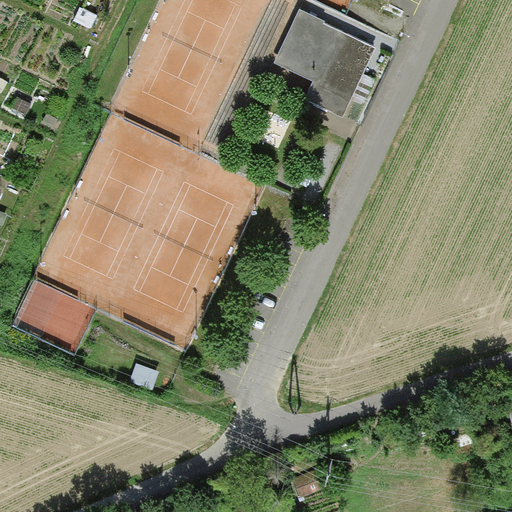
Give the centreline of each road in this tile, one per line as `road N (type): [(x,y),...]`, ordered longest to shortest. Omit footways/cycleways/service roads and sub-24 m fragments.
road 1 (residential): [(443,0),(233,447),(511,357)]
road 2 (track): [(233,447),(91,511)]
